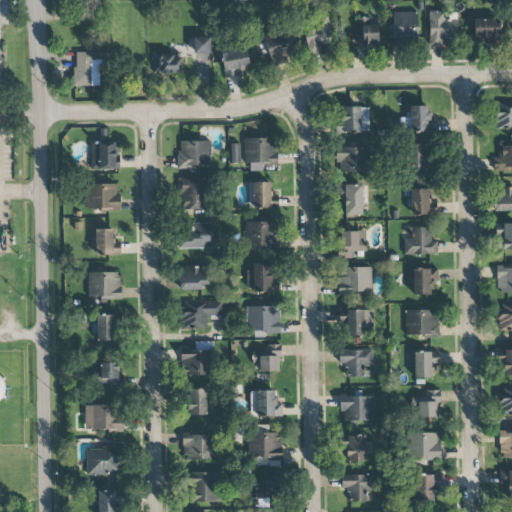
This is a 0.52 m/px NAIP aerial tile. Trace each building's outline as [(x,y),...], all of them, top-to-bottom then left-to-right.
[(456,40),(456,14),(446,14),(446,12),(429,11),(428,46),(442,46),(443,39),(456,40)] [(418,12),(393,13),(393,46),(418,45),(418,12)] [(352,45),(377,46),(378,18),(352,17),(352,45)] [(320,46),(333,43),(328,19),(303,24),(309,53),(321,51),(320,46)] [(500,19),(473,19),(474,38),(487,38),(488,47),(500,47),(500,19)] [(264,37),(267,65),(286,64),(285,56),(292,55),(290,34),(264,37)] [(193,38),(194,54),(211,53),(210,37),(193,38)] [(223,78),(237,77),(236,68),(248,68),(247,49),(221,50),(223,78)] [(100,86),(99,52),(73,52),(74,86),(100,86)] [(152,74),(181,73),(181,54),(152,54),(152,74)] [(511,102),(495,103),(495,127),(511,127),(511,102)] [(434,132),(434,118),(428,118),(428,106),(409,106),(408,132),(434,132)] [(368,107),(341,107),(342,133),(369,132),(368,107)] [(278,169),(277,138),(243,139),(244,164),(249,164),(249,170),(278,169)] [(211,166),(211,141),(178,142),(178,167),(211,166)] [(119,142),(90,143),(91,171),(120,170),(119,142)] [(432,145),(410,144),(409,169),(431,170),(432,145)] [(337,148),(337,172),(370,172),(370,147),(337,148)] [(231,166),(239,166),(239,152),(230,152),(231,166)] [(177,214),(206,215),(207,179),(178,178),(177,214)] [(278,208),(277,198),(271,198),(270,182),(248,182),(249,208),(278,208)] [(120,209),(120,193),(116,193),(116,184),(86,184),(86,210),(120,209)] [(361,185),(336,185),(337,202),(344,202),(344,215),(362,215),(361,185)] [(511,211),(511,187),(494,188),(495,211),(511,211)] [(410,190),(411,215),(436,214),(436,208),(429,209),(428,189),(410,190)] [(278,222),(246,222),(246,247),(279,247),(278,222)] [(211,223),(181,223),(181,248),(218,249),(219,229),(211,229),(211,223)] [(502,250),(511,249),(511,223),(495,224),(495,236),(502,236),(502,250)] [(403,239),(403,255),(437,254),(437,241),(431,241),(431,227),(407,228),(407,238),(403,239)] [(95,229),(96,255),(120,254),(120,249),(113,249),(112,229),(95,229)] [(366,251),(365,231),(339,231),(339,258),(352,258),(351,251),(366,251)] [(272,264),(248,263),(248,291),(278,291),(278,278),(272,278),(272,264)] [(511,265),(496,266),(497,293),(511,293),(511,265)] [(205,290),(206,267),(185,266),(184,277),(179,277),(179,289),(205,290)] [(371,267),(339,268),(339,293),(371,293),(371,267)] [(413,295),(435,295),(435,269),(413,269),(413,295)] [(88,272),(87,298),(119,298),(120,272),(88,272)] [(223,315),(222,301),(181,303),(182,330),(207,329),(206,316),(223,315)] [(511,303),(496,304),(497,331),(511,330),(511,303)] [(279,307),(246,307),(246,332),(279,332),(279,307)] [(364,336),(364,327),(372,328),(373,311),(341,310),(340,335),(364,336)] [(405,336),(438,335),(437,310),(405,311),(405,336)] [(97,341),(113,341),(113,315),(97,315),(97,341)] [(259,372),(277,372),(277,356),(281,356),(280,345),(266,345),(266,352),(258,352),(259,372)] [(511,349),(498,350),(498,361),(504,361),(504,376),(511,375),(511,349)] [(372,366),(372,350),(339,350),(339,365),(347,365),(347,377),(364,377),(364,366),(372,366)] [(438,352),(414,352),(415,378),(432,378),(432,365),(439,364),(438,352)] [(122,390),(122,378),(118,378),(118,363),(95,364),(95,386),(106,386),(106,390),(122,390)] [(511,386),(500,387),(500,414),(511,414),(511,386)] [(206,389),(185,390),(186,415),(207,415),(206,389)] [(438,417),(438,390),(425,391),(425,397),(413,398),(414,418),(438,417)] [(282,416),(282,403),(276,403),(276,391),(250,391),(250,417),(282,416)] [(373,396),(340,395),(339,421),(373,422),(373,396)] [(85,431),(122,430),(122,418),(114,419),(114,405),(84,406),(85,431)] [(511,432),(499,432),(500,458),(511,457),(511,432)] [(280,433),(248,433),(249,458),(281,458),(280,433)] [(439,433),(408,433),(408,459),(440,459),(439,433)] [(214,434),(183,435),(183,460),(214,459),(214,434)] [(365,436),(343,436),(343,462),(366,461),(365,436)] [(122,448),(86,448),(86,475),(121,476),(122,448)] [(511,500),(511,470),(501,471),(502,500),(511,500)] [(269,479),(255,478),(254,498),(283,499),(284,472),(269,471),(269,479)] [(187,503),(217,502),(217,472),(187,473),(187,503)] [(366,502),(367,490),(375,490),(375,475),(341,474),(341,490),(349,490),(348,502),(366,502)] [(440,475),(415,475),(415,502),(436,501),(436,489),(441,489),(440,475)] [(98,511),(118,511),(119,491),(99,490),(98,511)]
